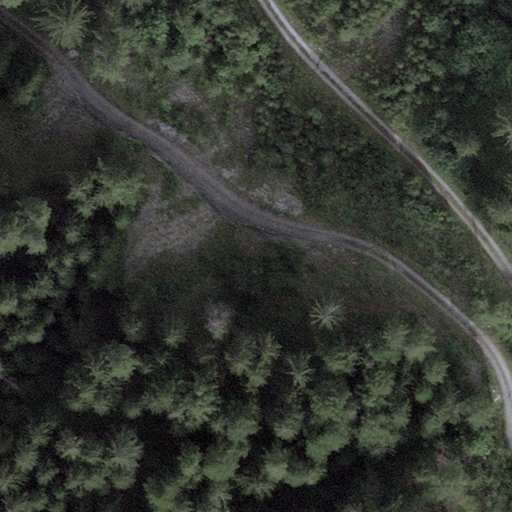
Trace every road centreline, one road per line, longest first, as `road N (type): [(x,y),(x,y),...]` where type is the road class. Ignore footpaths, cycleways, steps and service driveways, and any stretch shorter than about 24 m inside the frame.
road 1 (track): [(511,404),(495,357),(406,269),(270,222),(197,176),(0,14)]
road 2 (track): [(263,0),(304,60),(451,200),(511,277)]
